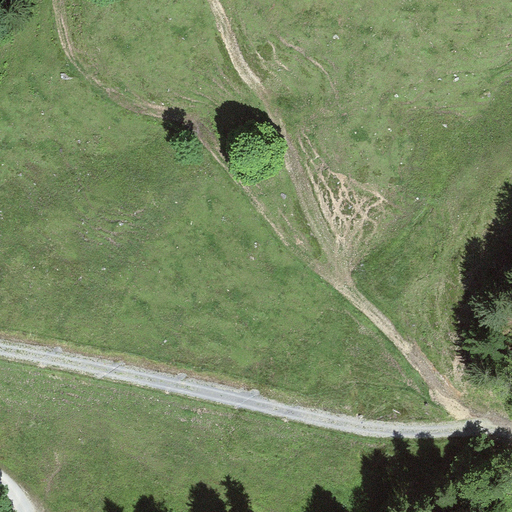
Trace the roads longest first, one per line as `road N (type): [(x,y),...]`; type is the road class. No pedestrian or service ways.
road 1 (track): [(485,511),(510,440),(498,416),(451,399),(340,277),(214,0)]
road 2 (track): [(340,277),(276,230),(213,139),(84,74),(55,32),(50,0)]
